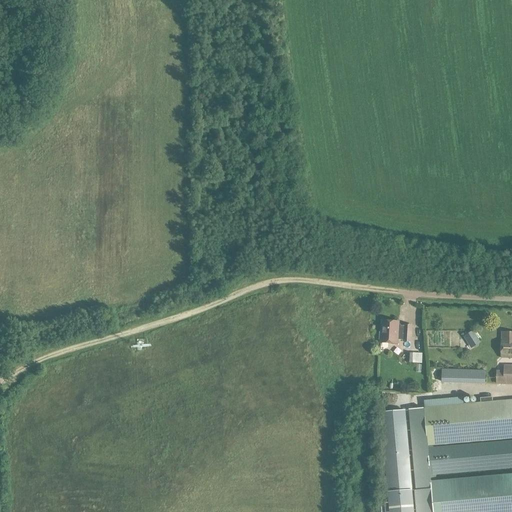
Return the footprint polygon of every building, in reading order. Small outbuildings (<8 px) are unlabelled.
[(413,326),(399,325),(399,322),(382,321),(381,343),(398,344),(398,339),(403,339),(403,342),(412,343),(413,326)] [(467,347),(478,341),(471,330),(461,336),(467,347)] [(511,333),(502,333),(502,359),(511,358),(511,333)] [(481,383),(481,370),(435,370),(435,382),(481,383)] [(511,400),(425,408),(428,446),(511,438),(511,400)] [(434,511),(432,482),(431,475),(429,448),(428,446),(425,408),(408,410),(417,511),(434,511)] [(390,511),(414,511),(406,411),(381,413),(390,511)] [(511,474),(432,482),(434,511),(511,511),(511,440),(429,448),(431,475),(511,467),(511,474)]
